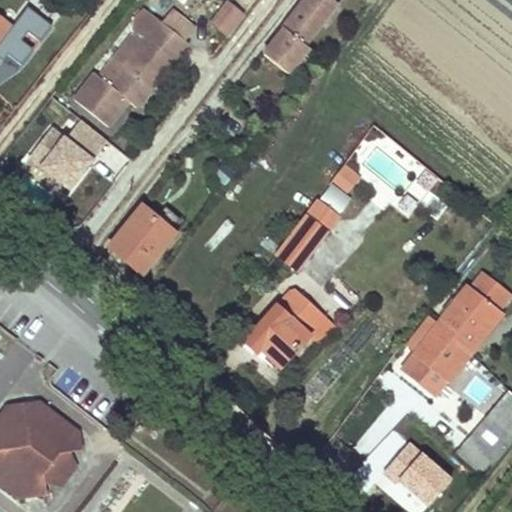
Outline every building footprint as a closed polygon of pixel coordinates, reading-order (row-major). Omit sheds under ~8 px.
[(226,0),(221,0),(207,23),(228,37),(244,12),(226,0)] [(337,6),(329,0),(307,0),(264,57),(289,77),(309,51),(304,48),(337,6)] [(141,43),(158,22),(139,14),(130,34),(141,43)] [(0,44),(12,30),(0,20),(0,44)] [(186,43),(158,22),(141,43),(110,83),(99,74),(97,73),(75,101),(106,126),(128,100),(137,106),(186,43)] [(141,43),(130,34),(99,74),(110,83),(141,43)] [(68,190),(105,137),(73,115),(60,132),(48,123),(23,159),(68,190)] [(434,218),(455,193),(375,125),(348,157),(411,210),(417,203),(434,218)] [(306,217),(318,226),(325,216),(314,207),(306,217)] [(141,210),(108,252),(141,279),(175,238),(141,210)] [(318,226),(306,217),(277,256),(298,271),(327,233),(318,226)] [(510,298),(483,276),(471,293),(467,290),(439,328),(426,319),(405,346),(416,354),(403,372),(437,398),(501,317),(498,315),(510,298)] [(321,297),(339,317),(354,304),(336,284),(321,297)] [(316,330),(283,300),(247,341),(261,353),(264,350),(282,368),(316,330)] [(511,441),(511,403),(504,397),(452,462),(476,482),(493,460),(496,462),(511,441)] [(5,451),(0,452),(0,462),(5,457),(36,481),(30,492),(40,490),(41,475),(50,482),(52,484),(60,483),(69,471),(68,460),(58,452),(77,449),(75,433),(38,404),(22,407),(25,423),(33,430),(26,438),(28,447),(18,449),(12,456),(5,451)] [(25,423),(22,407),(5,410),(0,416),(0,488),(14,499),(39,495),(50,482),(41,475),(40,490),(30,492),(36,481),(5,457),(0,462),(0,452),(5,451),(12,456),(18,449),(28,447),(26,438),(33,430),(25,423)] [(58,452),(68,460),(77,449),(58,452)]
